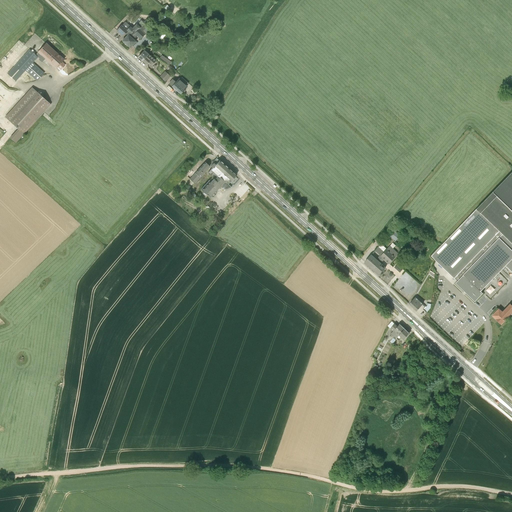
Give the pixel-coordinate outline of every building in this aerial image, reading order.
[(132,29),(129,26),(127,29),(128,31),(126,33),(128,34),(141,27),(145,24),(145,23),(146,22),(145,21),(143,22),(141,20),(137,24),(136,24),(132,29)] [(177,25),(182,29),(186,24),(181,20),(177,25)] [(129,26),(125,22),(122,25),(121,24),(117,30),(123,36),(126,33),(128,31),(127,29),(129,26)] [(132,38),(137,36),(140,39),(149,30),(144,26),(128,35),(122,41),(126,44),(132,38)] [(154,32),(159,36),(161,34),(161,35),(164,32),(161,29),(160,30),(157,28),(154,31),(154,32)] [(132,38),(126,44),(130,48),(131,46),(133,47),(136,43),(137,42),(132,38)] [(44,59),(56,69),(60,63),(64,60),(64,59),(63,59),(60,57),(61,57),(60,56),(54,51),(50,47),(46,44),(46,43),(42,47),(35,55),(29,49),(7,73),(16,81),(25,70),(37,81),(44,73),(32,62),(37,57),(42,62),(44,59)] [(138,57),(142,61),(148,54),(144,50),(138,57)] [(148,54),(142,61),(147,64),(148,62),(151,65),(156,61),(148,54)] [(162,55),(160,58),(171,64),(172,61),(162,55)] [(165,80),(169,76),(165,72),(161,77),(165,80)] [(180,94),(184,90),(187,86),(186,85),(180,79),(179,78),(176,82),(173,79),(172,80),(169,84),(172,86),(171,86),(180,94)] [(51,104),(32,87),(5,116),(17,128),(13,131),(20,138),(51,104)] [(213,162),(212,163),(213,164),(211,166),(213,168),(208,173),(212,177),(201,189),(202,190),(210,197),(221,185),(224,188),(236,175),(220,160),(219,160),(216,158),(213,162)] [(203,174),(206,170),(210,166),(205,162),(199,170),(203,174)] [(203,174),(199,170),(190,179),(192,182),(191,184),(192,185),(194,183),(203,174)] [(476,209),(441,246),(431,256),(456,279),(457,281),(455,283),(464,291),(464,292),(465,292),(466,293),(465,294),(466,293),(475,302),(475,301),(483,294),(483,293),(481,291),(499,272),(505,266),(511,271),(511,172),(501,184),(476,209)] [(391,235),(397,240),(400,236),(394,231),(391,235)] [(384,252),(382,250),(378,247),(375,251),(376,250),(383,257),(389,264),(399,254),(390,246),(384,252)] [(371,255),(368,258),(365,262),(379,275),(383,271),(386,267),(371,255)] [(492,285),(487,290),(491,294),(496,289),(492,285)] [(415,297),(415,298),(413,300),(409,304),(417,311),(423,304),(415,297)] [(500,309),(498,311),(494,314),(497,317),(496,317),(496,318),(497,319),(501,323),(505,320),(511,312),(511,304),(510,303),(503,312),(500,309)] [(395,324),(390,328),(393,331),(391,334),(394,336),(393,338),(395,339),(399,335),(405,328),(400,324),(397,326),(395,324)] [(409,333),(405,329),(399,335),(395,339),(396,340),(394,341),(397,343),(401,337),(403,339),(403,338),(404,339),(409,333)]
